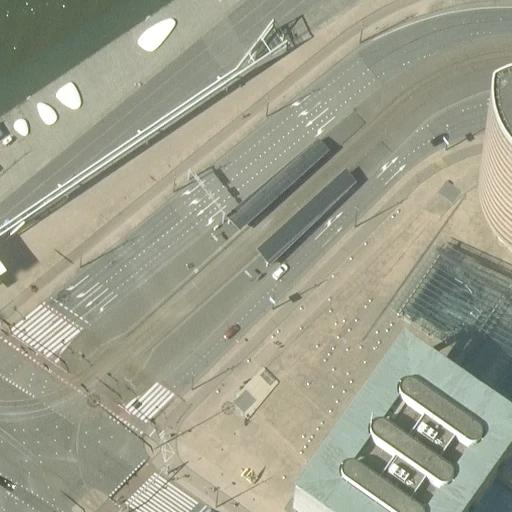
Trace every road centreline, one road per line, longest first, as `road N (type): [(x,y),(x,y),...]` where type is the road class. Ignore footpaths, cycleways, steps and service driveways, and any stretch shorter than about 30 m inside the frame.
road 1 (secondary): [(511,26),(433,40),(360,74),(0,374)]
road 2 (secondary): [(100,465),(409,154),(443,132),(511,115)]
road 3 (secondary): [(100,465),(0,392)]
